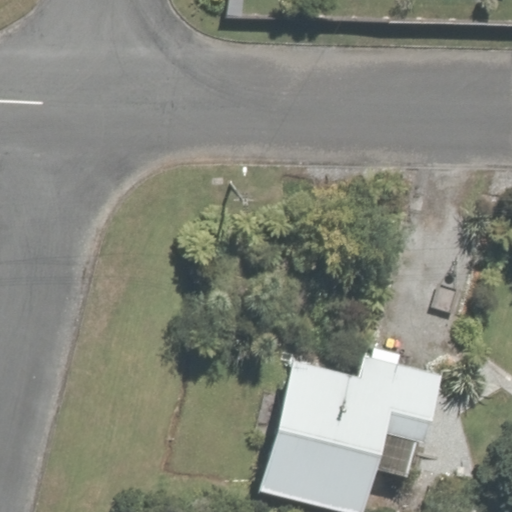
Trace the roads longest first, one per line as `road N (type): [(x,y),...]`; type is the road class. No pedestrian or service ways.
road 1 (residential): [(92,101),(511,109)]
road 2 (residential): [(0,464),(92,101)]
